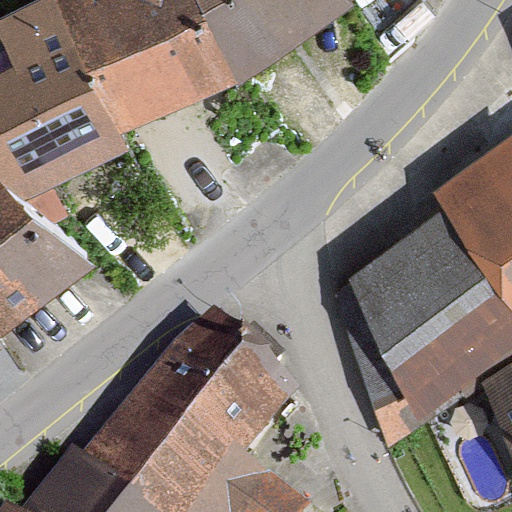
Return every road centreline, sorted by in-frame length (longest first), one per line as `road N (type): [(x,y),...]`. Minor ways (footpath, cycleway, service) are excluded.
road 1 (residential): [(276,226),(0,438)]
road 2 (residential): [(482,0),(438,64),(347,165),(276,226)]
road 3 (residential): [(383,511),(349,455),(276,226)]
